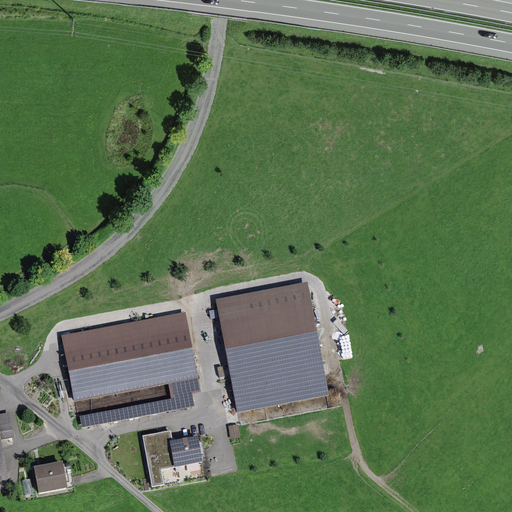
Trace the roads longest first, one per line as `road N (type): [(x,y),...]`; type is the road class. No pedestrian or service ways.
road 1 (track): [(9,386),(46,359),(59,328),(306,277),(321,290),(360,462),(414,511)]
road 2 (residential): [(223,0),(205,101),(162,190),(97,257),(0,313)]
road 3 (motorway): [(229,0),(511,44)]
road 4 (track): [(159,511),(0,379)]
road 5 (track): [(201,299),(232,470)]
road 6 (track): [(221,408),(105,431),(90,451)]
